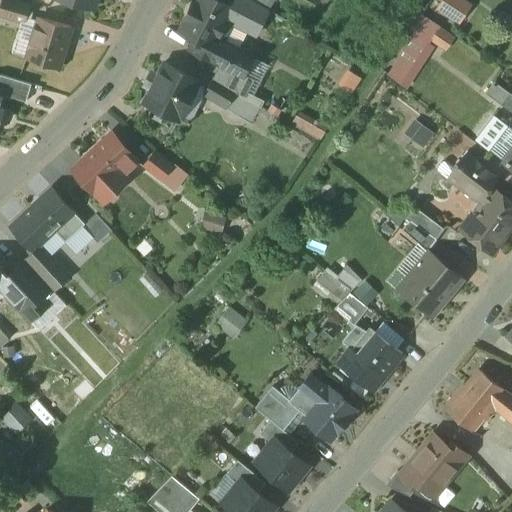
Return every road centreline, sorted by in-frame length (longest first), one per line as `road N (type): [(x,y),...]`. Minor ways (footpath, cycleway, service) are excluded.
road 1 (residential): [(511,279),(322,511)]
road 2 (residential): [(150,0),(98,93),(0,184)]
